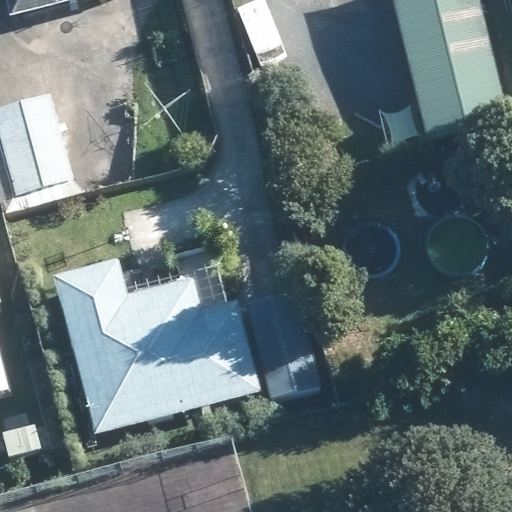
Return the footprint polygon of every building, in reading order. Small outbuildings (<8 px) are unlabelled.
[(18,0),(25,25),(117,0),(18,0)] [(405,0),(441,146),(511,127),(511,88),(490,0),(405,0)] [(24,201),(86,184),(64,101),(2,116),(24,201)] [(0,310),(14,307),(0,252),(0,310)] [(209,286),(163,298),(145,302),(135,266),(69,284),(110,441),(205,416),(246,405),(276,396),(254,313),(253,309),(234,313),(217,317),(209,286)] [(262,310),(285,404),(333,393),(311,299),(299,302),(262,310)] [(18,458),(49,450),(43,429),(30,433),(13,437),(18,458)]
